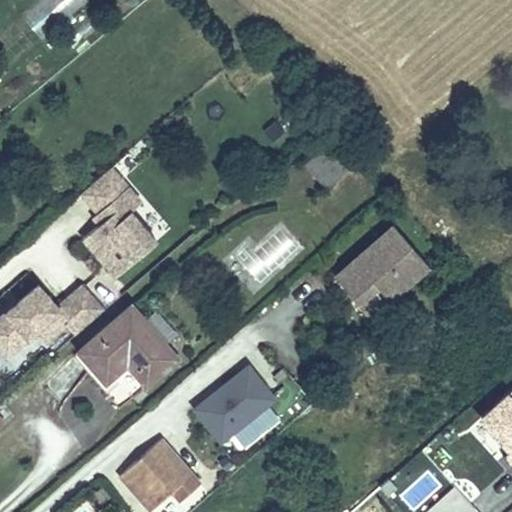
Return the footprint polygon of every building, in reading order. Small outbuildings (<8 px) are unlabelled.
[(38,38),(82,0),(33,0),(17,14),(38,38)] [(347,171),(325,145),(304,164),(326,189),(347,171)] [(132,214),(144,203),(112,167),(72,201),(94,227),(78,241),(116,283),(159,245),(132,214)] [(428,265),(393,225),(341,271),(335,276),(339,281),(353,296),(372,279),(389,299),(428,265)] [(370,316),(389,299),(372,279),(353,296),(370,316)] [(58,321),(73,338),(104,310),(82,285),(57,307),(36,284),(0,316),(0,355),(10,366),(58,321)] [(164,344),(143,320),(131,306),(79,351),(105,381),(123,366),(119,362),(123,358),(127,363),(146,385),(176,358),(164,344)] [(179,332),(157,307),(143,320),(164,344),(179,332)] [(310,400),(268,352),(255,362),(298,411),(310,400)] [(273,402),(256,383),(249,390),(266,408),(273,402)] [(191,474),(160,438),(119,474),(132,488),(136,485),(139,489),(136,493),(151,509),(172,491),(191,474)] [(180,500),(199,483),(191,474),(172,491),(180,500)] [(110,496),(103,487),(94,494),(101,503),(110,496)]
